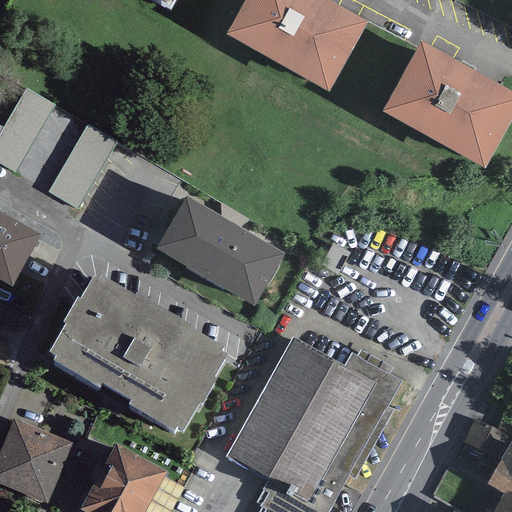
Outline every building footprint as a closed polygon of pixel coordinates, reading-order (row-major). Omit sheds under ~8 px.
[(175,0),(148,0),(169,12),(175,0)] [(366,26),(320,0),(248,0),(227,39),(329,95),(366,26)] [(511,116),(511,95),(419,45),(381,116),(482,171),(511,116)] [(53,106),(26,90),(2,130),(0,134),(0,165),(14,174),(53,106)] [(117,142),(87,125),(48,194),(77,211),(117,142)] [(286,257),(186,199),(155,251),(254,310),(286,257)] [(41,242),(0,218),(0,286),(12,293),(41,242)] [(230,356),(101,285),(99,288),(93,284),(80,307),(77,305),(63,331),(65,333),(50,360),(57,364),(53,370),(97,395),(100,390),(130,407),(128,411),(174,437),(176,432),(185,437),(230,356)] [(343,368),(293,339),(225,458),(267,482),(308,505),(375,386),(343,368)] [(308,505),(267,482),(255,505),(262,509),(260,511),(327,511),(401,382),(351,354),(343,368),(375,386),(308,505)] [(72,445),(15,421),(0,455),(0,487),(45,507),(72,445)] [(511,511),(511,443),(486,487),(503,496),(493,511),(511,511)] [(147,511),(166,476),(115,449),(81,511),(147,511)]
